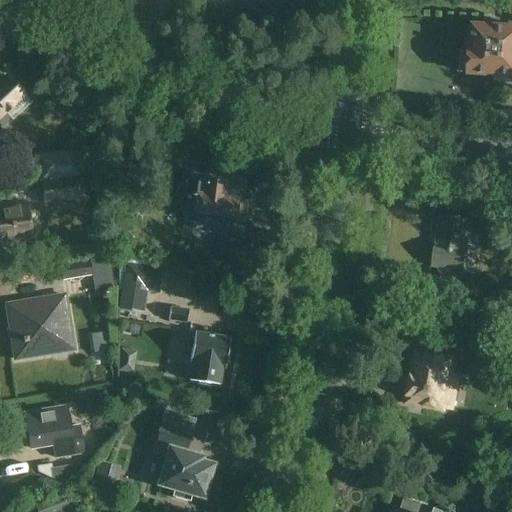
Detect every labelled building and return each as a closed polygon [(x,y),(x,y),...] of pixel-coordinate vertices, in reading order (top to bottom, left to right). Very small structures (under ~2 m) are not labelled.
[(472,51),(461,50),(460,50),(459,71),(470,72),(470,75),(511,77),(511,28),(474,26),(472,51)] [(8,77),(0,83),(0,124),(2,127),(11,119),(6,114),(25,96),(8,77)] [(77,150),(36,155),(40,181),(80,175),(80,173),(100,170),(97,149),(77,152),(77,150)] [(81,177),(40,183),(43,205),(85,199),(81,177)] [(224,234),(226,218),(239,220),(239,219),(245,220),(248,218),(250,205),(247,201),(242,201),(244,187),(229,185),(229,184),(213,182),(213,184),(189,180),(187,196),(200,198),(198,214),(202,215),(199,231),(224,234)] [(26,206),(0,210),(0,248),(32,243),(26,206)] [(461,271),(462,270),(469,219),(439,215),(432,265),(438,266),(438,268),(438,269),(439,271),(440,273),(442,275),(443,276),(445,277),(447,278),(449,279),(451,278),(453,278),(455,277),(457,276),(459,275),(460,274),(461,271)] [(479,241),(494,243),(497,222),(482,220),(479,241)] [(160,246),(137,241),(134,255),(157,260),(160,246)] [(89,260),(58,265),(61,280),(92,275),(89,260)] [(125,267),(118,310),(142,314),(145,292),(157,294),(160,272),(125,267)] [(64,296),(7,306),(10,324),(9,327),(8,330),(8,333),(9,336),(11,339),(13,342),(16,360),(73,351),(64,296)] [(186,325),(188,313),(169,310),(167,321),(186,325)] [(226,352),(229,339),(189,333),(186,348),(191,349),(189,363),(192,363),(189,381),(198,382),(198,384),(209,386),(209,384),(218,386),(221,368),(224,368),(225,363),(227,363),(228,353),(226,352)] [(474,334),(466,376),(492,381),(500,339),(474,334)] [(135,373),(138,352),(121,349),(118,371),(135,373)] [(457,382),(449,380),(453,360),(437,356),(435,353),(428,352),(426,354),(421,353),(420,358),(416,357),(412,382),(408,383),(407,390),(409,393),(407,402),(441,409),(442,408),(452,410),(457,382)] [(29,445),(30,449),(31,449),(30,445),(51,442),(54,459),(84,454),(79,428),(70,430),(66,408),(24,415),(27,432),(23,433),(25,446),(29,445)] [(213,466),(201,462),(202,458),(185,453),(191,432),(163,424),(157,443),(171,447),(160,486),(175,490),(173,498),(190,503),(192,495),(204,498),(205,495),(208,496),(212,482),(209,481),(213,466)] [(108,498),(117,468),(99,463),(90,492),(108,498)] [(38,473),(52,479),(50,469),(52,469),(52,464),(37,467),(38,473)] [(35,505),(37,511),(62,511),(70,509),(64,493),(35,505)] [(405,497),(401,509),(395,506),(392,511),(444,511),(405,497)]
